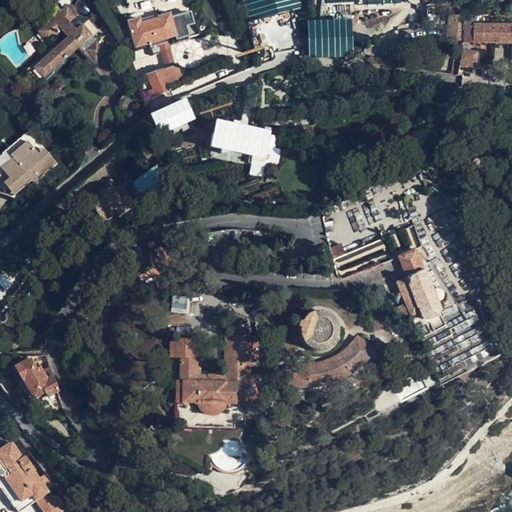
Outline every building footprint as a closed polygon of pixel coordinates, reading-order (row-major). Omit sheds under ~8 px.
[(39,85),(78,49),(82,46),(86,50),(97,40),(98,42),(109,32),(103,25),(99,29),(88,17),(91,15),(95,11),(95,8),(95,5),(94,2),(91,0),(78,0),(76,3),(75,6),(75,9),(75,12),(77,15),(76,16),(66,4),(60,10),(38,29),(48,40),(60,31),(64,35),(67,38),(28,73),(39,85)] [(252,15),(269,10),(296,2),(295,0),(256,0),(258,3),(265,2),(265,4),(250,8),(252,15)] [(32,23),(38,29),(60,10),(54,3),(32,23)] [(155,54),(164,53),(172,50),(169,39),(178,37),(179,40),(191,36),(192,38),(202,35),(199,24),(197,24),(194,13),(175,19),(173,15),(161,17),(162,19),(145,23),(143,18),(131,21),(138,47),(152,44),(155,54)] [(464,21),(468,21),(468,14),(462,14),(462,16),(449,15),(447,38),(462,39),(464,21)] [(464,21),(462,39),(462,42),(511,43),(511,23),(472,23),(472,21),(468,21),(464,21)] [(337,38),(313,39),(314,42),(314,52),(337,52),(337,49),(347,48),(347,29),(336,29),(336,33),(337,38)] [(25,69),(28,73),(67,38),(64,35),(25,69)] [(86,50),(96,61),(107,51),(98,42),(97,40),(86,50)] [(82,46),(78,49),(95,67),(99,64),(96,61),(86,50),(82,46)] [(172,50),(164,53),(168,67),(177,65),(172,50)] [(461,50),(459,66),(472,68),(473,63),(476,63),(477,52),(461,50)] [(367,59),(371,63),(402,66),(402,61),(373,58),(370,55),(367,59)] [(168,67),(163,69),(167,77),(151,82),(146,85),(152,98),(171,89),(168,86),(184,80),(179,64),(177,65),(168,67)] [(167,77),(163,69),(149,74),(151,82),(167,77)] [(386,74),(375,73),(374,84),(385,84),(386,74)] [(262,108),(259,82),(246,84),(248,109),(262,108)] [(131,95),(120,101),(127,114),(132,112),(134,117),(142,113),(139,108),(146,105),(137,87),(129,91),(131,95)] [(155,119),(170,154),(213,139),(211,136),(209,135),(199,138),(200,142),(188,146),(187,142),(174,147),(173,144),(171,144),(169,140),(172,139),(167,129),(188,120),(182,107),(155,119)] [(104,122),(105,136),(129,124),(124,115),(119,109),(108,110),(104,122)] [(271,142),(261,140),(261,138),(221,131),(220,140),(217,140),(215,141),(214,143),(215,146),(255,153),(253,162),(273,165),(276,164),(278,153),(269,151),(271,142)] [(0,156),(0,179),(3,184),(7,180),(0,172),(0,168),(31,143),(40,153),(44,150),(29,132),(0,156)] [(148,141),(140,147),(147,158),(156,152),(148,141)] [(0,172),(7,180),(3,184),(13,196),(37,177),(38,178),(55,164),(44,150),(40,153),(31,143),(0,168),(0,172)] [(486,173),(487,169),(486,165),(484,162),(481,160),(477,158),(473,159),(470,160),(467,163),(466,167),(466,171),(467,175),(470,177),(473,179),(477,180),(481,179),(484,176),(486,173)] [(0,209),(12,200),(1,187),(0,187),(0,209)] [(123,215),(134,207),(125,195),(121,198),(113,187),(105,194),(106,195),(92,205),(95,210),(100,215),(93,220),(100,228),(121,212),(123,215)] [(125,195),(134,207),(138,204),(129,192),(125,195)] [(90,215),(93,220),(100,215),(95,210),(90,215)] [(35,247),(49,234),(39,223),(25,236),(35,247)] [(511,228),(510,227),(506,226),(502,227),(499,229),(496,233),(496,237),(496,241),(499,244),(502,247),(506,247),(510,247),(511,245),(511,228)] [(150,265),(130,275),(143,289),(162,279),(162,273),(176,266),(169,252),(166,253),(160,239),(147,244),(151,253),(149,255),(150,265)] [(341,244),(330,248),(333,260),(346,255),(341,244)] [(432,291),(415,249),(396,257),(405,278),(395,282),(410,318),(420,313),(422,318),(430,319),(436,316),(440,309),(437,302),(441,300),(443,296),(442,291),(437,289),(432,291)] [(123,254),(117,258),(120,263),(126,258),(123,254)] [(45,281),(53,288),(57,284),(62,288),(68,280),(66,278),(73,270),(64,263),(57,271),(60,274),(58,275),(54,272),(45,281)] [(45,314),(40,309),(32,316),(37,321),(45,314)] [(333,345),(336,339),(337,333),(336,327),(334,322),(329,317),(324,315),(318,314),(312,315),(307,317),(303,321),(300,327),(299,333),(300,339),(303,345),(309,349),(315,351),(321,351),(328,349),(333,345)] [(230,342),(245,342),(245,333),(224,332),(223,341),(230,342)] [(370,359),(377,350),(355,335),(348,345),(339,352),(331,357),(327,359),(317,363),(306,364),(298,364),(298,373),(288,373),(287,389),(309,389),(309,386),(331,382),(332,386),(343,381),(354,374),(351,372),(368,356),(370,359)] [(258,363),(259,342),(245,342),(230,342),(229,382),(193,381),(194,341),(169,341),(169,358),(179,358),(178,382),(175,382),(175,428),(234,429),(234,424),(244,425),(244,419),(255,419),(256,403),(260,403),(260,391),(262,391),(262,376),(250,375),(250,363),(258,363)] [(200,342),(194,341),(193,381),(229,382),(230,342),(223,341),(223,375),(200,374),(200,342)] [(366,364),(370,359),(368,356),(351,372),(354,374),(366,364)] [(58,392),(50,367),(42,370),(37,363),(35,365),(31,360),(28,362),(27,361),(16,368),(24,381),(20,384),(29,400),(33,398),(34,399),(45,394),(47,398),(58,392)] [(45,495),(48,493),(46,490),(53,485),(45,474),(38,479),(33,472),(35,471),(25,457),(23,459),(12,443),(0,451),(0,464),(3,468),(0,470),(0,472),(5,480),(0,483),(0,489),(13,508),(32,496),(36,501),(40,499),(45,495)] [(165,444),(154,444),(153,452),(166,458),(177,466),(185,473),(194,464),(176,449),(165,444)] [(47,498),(45,495),(40,499),(42,502),(39,504),(44,511),(59,511),(61,511),(58,507),(60,505),(60,502),(57,499),(53,500),(50,496),(47,498)] [(32,496),(13,508),(15,511),(20,511),(36,501),(32,496)]
